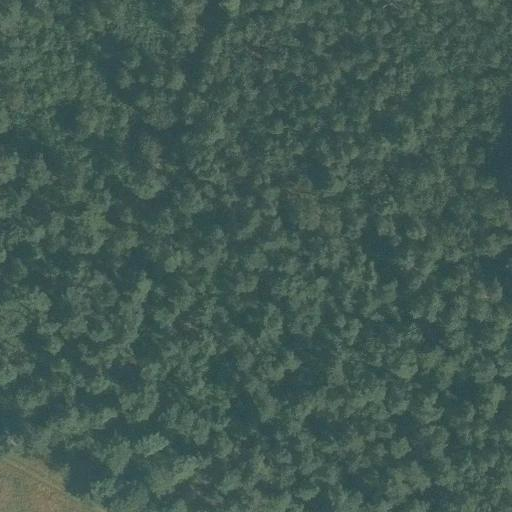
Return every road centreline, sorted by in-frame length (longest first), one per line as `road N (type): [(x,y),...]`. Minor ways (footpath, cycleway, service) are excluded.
road 1 (track): [(42,482),(215,0)]
road 2 (track): [(511,350),(455,511)]
